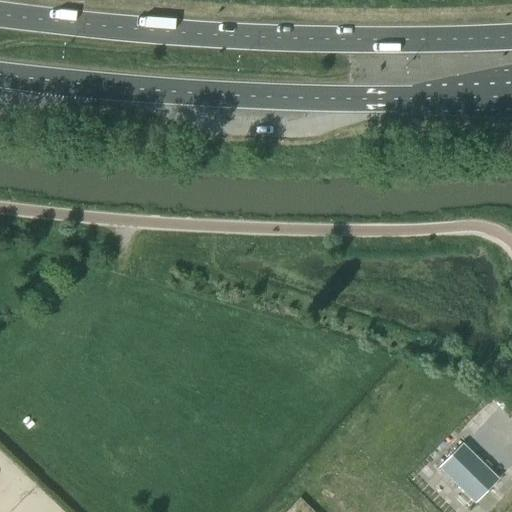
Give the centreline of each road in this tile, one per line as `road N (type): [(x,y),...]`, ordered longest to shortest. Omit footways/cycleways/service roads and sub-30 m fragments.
road 1 (unclassified): [(511,245),(467,226),(319,230),(0,207)]
road 2 (secondary): [(0,74),(244,96),(511,94)]
road 3 (secondary): [(511,36),(196,36),(0,18)]
